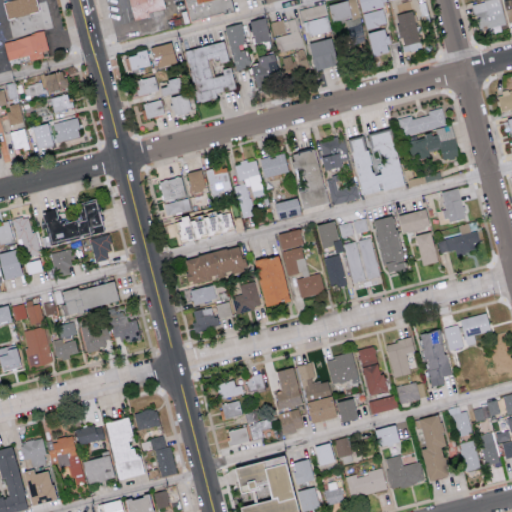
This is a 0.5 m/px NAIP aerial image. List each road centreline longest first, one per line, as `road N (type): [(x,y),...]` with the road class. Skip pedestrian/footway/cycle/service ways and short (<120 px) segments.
road 1 (residential): [(0,415),(511,280)]
road 2 (residential): [(511,58),(0,191)]
road 3 (tertiary): [(213,511),(82,0)]
road 4 (residential): [(511,260),(443,0)]
